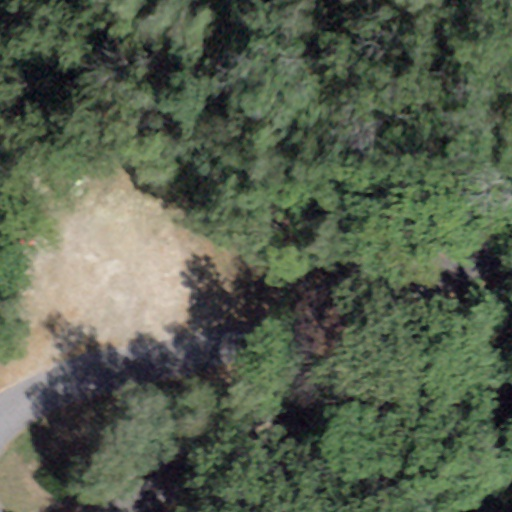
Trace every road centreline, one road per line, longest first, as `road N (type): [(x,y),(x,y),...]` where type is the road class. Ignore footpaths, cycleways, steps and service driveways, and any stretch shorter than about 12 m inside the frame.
road 1 (track): [(511,266),(0,421)]
road 2 (track): [(119,511),(205,467),(311,431),(511,411)]
